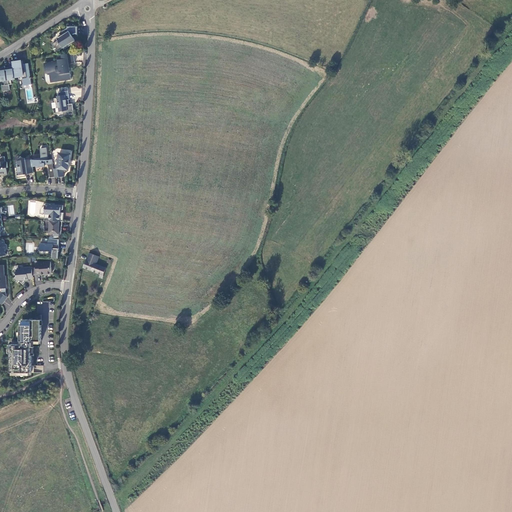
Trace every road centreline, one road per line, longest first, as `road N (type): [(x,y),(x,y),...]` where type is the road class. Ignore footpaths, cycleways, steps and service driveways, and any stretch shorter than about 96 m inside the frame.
road 1 (tertiary): [(68,286),(63,365),(116,511)]
road 2 (tertiary): [(89,14),(81,192)]
